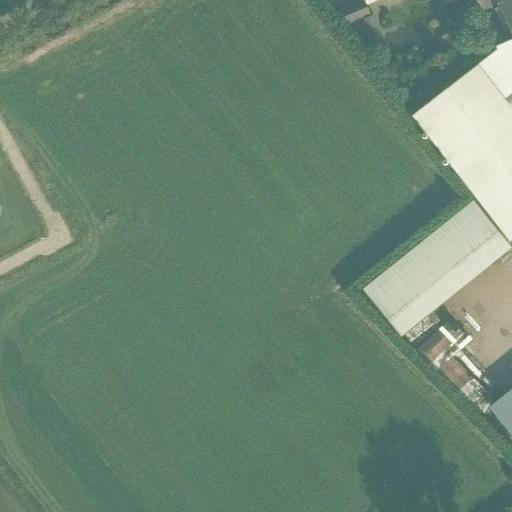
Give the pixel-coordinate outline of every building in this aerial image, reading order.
[(511,0),(495,0),(511,39),(511,0)] [(351,4),(339,9),(347,27),(353,24),(358,22),(351,4)] [(358,22),(353,24),(363,48),(383,39),(374,16),(358,22)] [(507,242),(511,238),(511,112),(476,66),(410,117),(507,242)] [(509,249),(471,201),(362,290),(399,338),(509,249)] [(426,353),(444,373),(476,344),(457,324),(426,353)]
